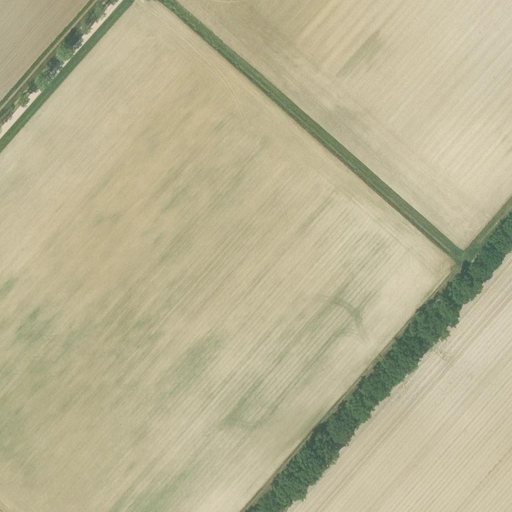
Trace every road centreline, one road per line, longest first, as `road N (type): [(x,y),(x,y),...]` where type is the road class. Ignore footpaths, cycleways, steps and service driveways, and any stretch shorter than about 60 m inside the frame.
road 1 (track): [(511,223),(256,511)]
road 2 (track): [(118,0),(0,134)]
